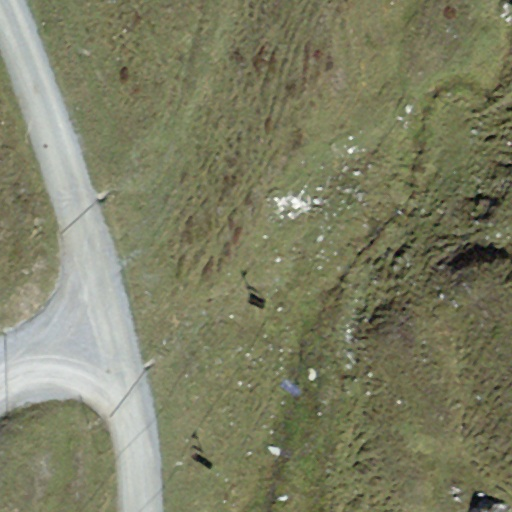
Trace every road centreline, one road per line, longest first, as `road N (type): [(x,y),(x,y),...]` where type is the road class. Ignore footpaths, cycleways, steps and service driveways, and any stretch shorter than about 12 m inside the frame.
road 1 (track): [(2,0),(57,150),(86,270),(79,344)]
road 2 (track): [(79,344),(129,417),(140,511)]
